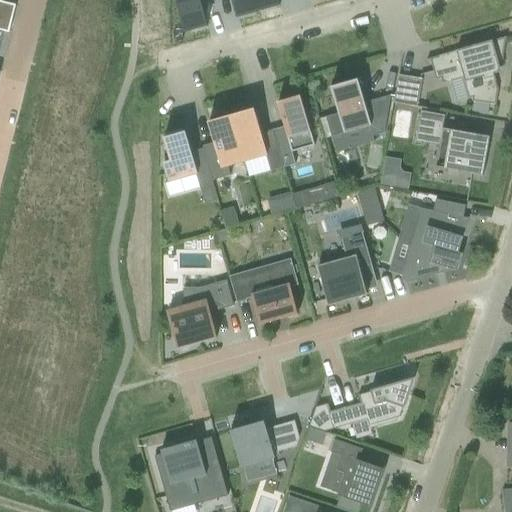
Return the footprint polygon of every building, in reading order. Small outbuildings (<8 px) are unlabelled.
[(175,0),(185,33),(207,27),(200,3),(210,0),(175,0)] [(254,0),(232,0),(238,18),(258,12),(254,0)] [(254,0),(258,12),(279,6),(277,0),(254,0)] [(9,33),(15,7),(16,6),(0,1),(0,43),(3,32),(9,33)] [(472,102),(496,105),(498,90),(494,75),(501,73),(499,68),(501,67),(506,38),(481,45),(480,44),(442,55),(442,56),(427,60),(427,62),(430,61),(435,79),(435,80),(442,79),(443,83),(441,83),(442,84),(464,78),(469,98),(473,97),(472,102)] [(417,108),(422,80),(398,76),(394,104),(417,108)] [(331,137),(370,127),(373,137),(384,134),(391,96),(365,103),(358,80),(331,88),(338,114),(326,118),(331,137)] [(300,96),(277,103),(284,127),(272,131),(283,168),(295,165),(292,153),(314,146),(300,96)] [(230,114),(244,162),(266,156),(270,172),(283,168),(272,131),(261,134),(254,110),(231,116),(231,114),(230,114)] [(397,110),(394,135),(408,136),(411,111),(397,110)] [(490,138),(474,135),(442,129),(445,116),(420,112),(415,142),(447,148),(443,170),(483,177),(490,138)] [(202,147),(203,150),(212,182),(231,177),(228,167),(244,162),(230,114),(229,114),(230,116),(208,123),(214,143),(202,147)] [(186,132),(183,133),(183,131),(165,136),(166,138),(163,138),(167,153),(163,154),(166,163),(163,163),(168,182),(196,175),(201,192),(214,188),(212,182),(203,150),(192,153),(186,132)] [(414,173),(402,171),(404,159),(388,156),(382,183),(411,189),(414,173)] [(335,184),(322,187),(326,200),(339,197),(335,184)] [(378,206),(374,191),(358,195),(363,210),(378,206)] [(280,200),(283,212),(294,208),(291,197),(280,200)] [(422,209),(412,240),(458,254),(468,219),(463,218),(466,206),(435,200),(433,212),(422,209)] [(382,221),(378,206),(363,210),(367,226),(382,221)] [(371,265),(362,232),(341,238),(346,258),(317,267),(329,306),(367,295),(360,268),(371,265)] [(412,240),(401,280),(406,284),(453,271),(457,272),(462,255),(458,254),(412,240)] [(298,315),(290,288),(296,287),(296,288),(298,287),(291,260),(289,261),(291,271),(235,287),(232,277),(229,278),(237,303),(247,300),(247,299),(252,298),(260,326),(298,315)] [(226,281),(199,289),(183,288),(183,308),(168,313),(178,349),(216,338),(209,313),(233,307),(226,281)] [(315,408),(309,427),(324,432),(368,420),(369,426),(399,418),(403,408),(404,408),(414,379),(370,391),(370,392),(358,396),(360,404),(330,412),(328,404),(315,408)] [(264,422),(230,431),(240,468),(275,458),(273,454),(295,448),(299,438),(294,422),(266,429),(264,422)] [(162,454),(154,457),(169,511),(170,511),(228,496),(217,459),(203,463),(196,440),(160,450),(162,454)] [(335,440),(330,453),(341,456),(336,471),(344,474),(337,496),(339,496),(336,507),(349,511),(358,511),(361,504),(370,507),(380,478),(383,469),(370,465),(358,461),(362,449),(335,440)] [(511,511),(511,491),(502,492),(504,511),(511,511)] [(289,496),(283,511),(317,511),(319,507),(289,496)]
